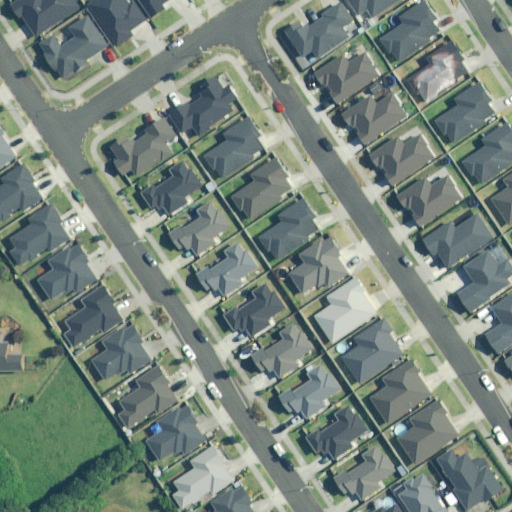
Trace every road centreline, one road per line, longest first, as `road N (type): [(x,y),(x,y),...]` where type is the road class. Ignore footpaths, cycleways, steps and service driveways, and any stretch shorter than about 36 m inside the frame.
road 1 (residential): [(222,23),(511,437)]
road 2 (residential): [(54,134),(308,511)]
road 3 (residential): [(54,134),(222,23)]
